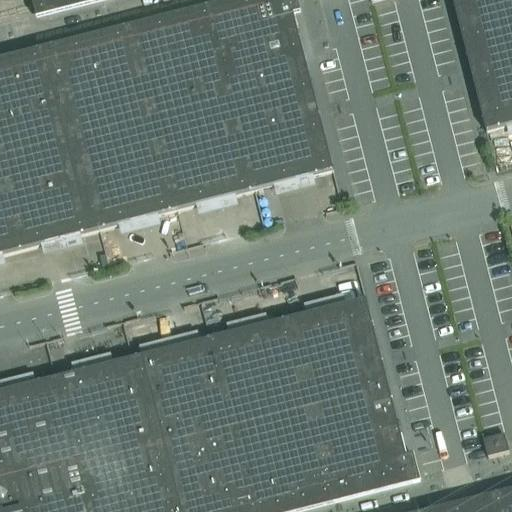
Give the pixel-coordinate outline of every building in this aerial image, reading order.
[(125,1),(124,0),(31,0),(37,23),(101,7),(125,1)] [(210,19),(255,195),(333,175),(334,175),(294,19),(301,17),(296,0),(252,0),(208,11),(210,19)] [(511,0),(452,0),(487,136),(511,129),(511,0)] [(130,31),(132,39),(177,215),(178,215),(255,195),(210,19),(208,11),(130,31)] [(54,58),(99,235),(100,235),(177,215),(132,39),(130,31),(52,51),(54,58)] [(0,260),(99,235),(54,58),(52,51),(0,64),(0,260)] [(367,305),(211,344),(210,344),(179,352),(219,511),(320,511),(421,486),(414,459),(407,461),(367,305)] [(219,511),(179,352),(85,376),(119,511),(219,511)] [(119,511),(85,376),(57,383),(56,383),(0,397),(0,436),(8,469),(19,511),(119,511)] [(0,470),(8,469),(0,436),(0,470)] [(488,461),(510,456),(505,438),(484,444),(488,461)] [(19,511),(8,469),(0,470),(0,511),(19,511)] [(511,511),(511,494),(497,499),(499,506),(500,511),(511,511)] [(500,511),(499,506),(497,499),(444,511),(500,511)]
